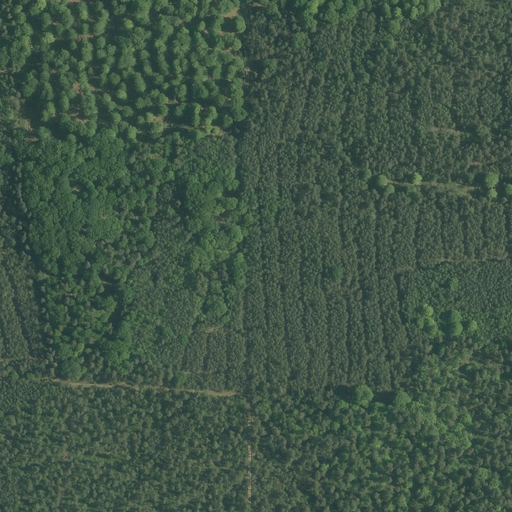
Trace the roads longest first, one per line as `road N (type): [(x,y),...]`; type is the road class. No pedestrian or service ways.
road 1 (track): [(243,0),(236,141),(249,511)]
road 2 (track): [(0,379),(248,396)]
